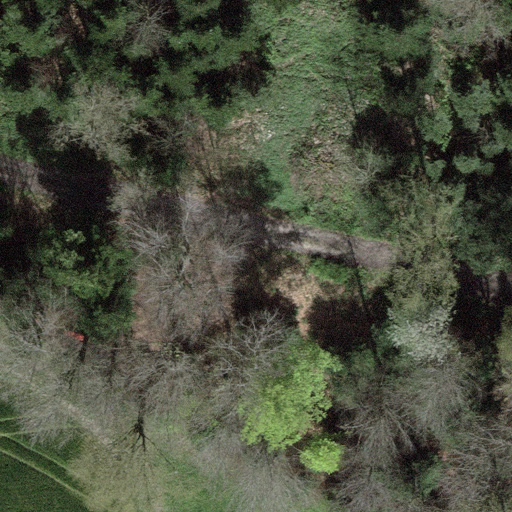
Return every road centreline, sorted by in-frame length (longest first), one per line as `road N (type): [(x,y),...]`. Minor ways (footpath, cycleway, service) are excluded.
road 1 (track): [(0,167),(511,304)]
road 2 (track): [(133,511),(147,448),(0,386)]
